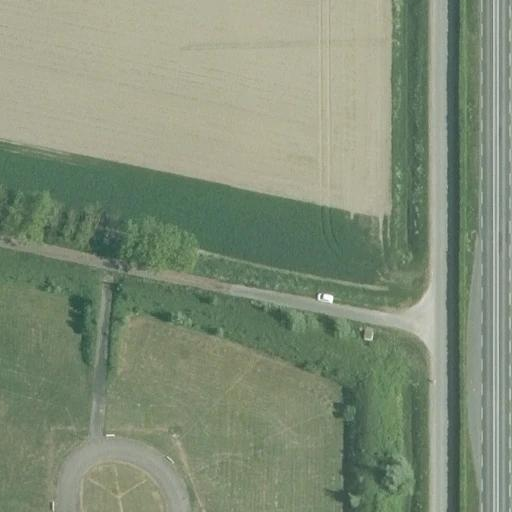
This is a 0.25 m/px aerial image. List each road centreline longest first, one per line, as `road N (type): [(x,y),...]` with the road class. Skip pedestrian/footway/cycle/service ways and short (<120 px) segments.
road 1 (primary): [(498,511),(496,0)]
road 2 (unclassified): [(110,263),(441,330)]
road 3 (unclassified): [(441,330),(441,0)]
road 4 (unclassified): [(94,453),(110,263)]
road 5 (unclassified): [(441,511),(441,330)]
